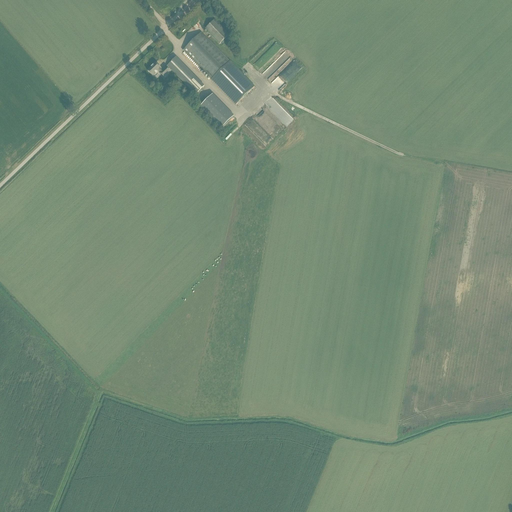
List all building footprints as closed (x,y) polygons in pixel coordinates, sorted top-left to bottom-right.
[(229,35),(214,20),(204,30),(219,45),(229,35)] [(183,51),(186,54),(211,80),(235,106),(255,87),(230,62),(229,62),(201,33),(183,51)] [(176,58),(167,66),(162,71),(155,63),(152,65),(153,66),(147,71),(153,77),(158,72),(164,78),(170,72),(171,70),(195,95),(204,87),(176,58)] [(234,116),(213,95),(200,108),(221,129),(234,116)] [(285,111),(280,116),(284,121),(283,123),(287,127),(294,119),(285,111)]
